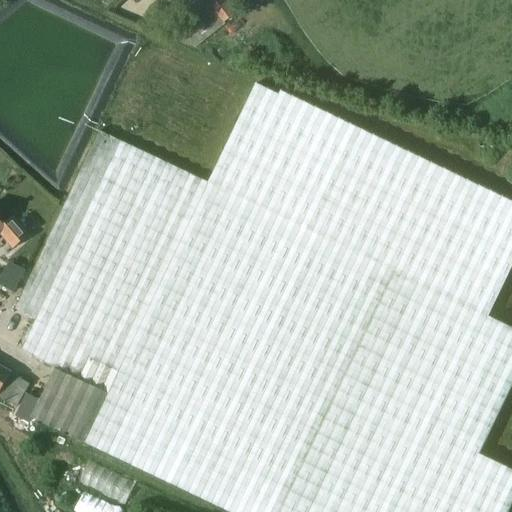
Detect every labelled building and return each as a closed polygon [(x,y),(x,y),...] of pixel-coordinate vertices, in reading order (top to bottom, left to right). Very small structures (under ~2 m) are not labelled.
[(212,0),(207,5),(223,24),(238,12),(228,0),(212,0)] [(187,19),(200,35),(213,25),(200,9),(187,19)] [(85,444),(191,494),(228,511),(508,511),(511,506),(511,470),(480,454),(511,387),(511,328),(488,317),(511,267),(511,201),(281,91),(279,95),(257,84),(209,183),(101,131),(15,310),(37,320),(22,350),(57,367),(41,400),(27,394),(16,417),(29,423),(32,418),(85,444)] [(0,234),(13,250),(30,235),(14,216),(4,224),(0,219),(0,234)] [(0,397),(17,407),(30,384),(12,374),(13,373),(0,364),(0,397)]
